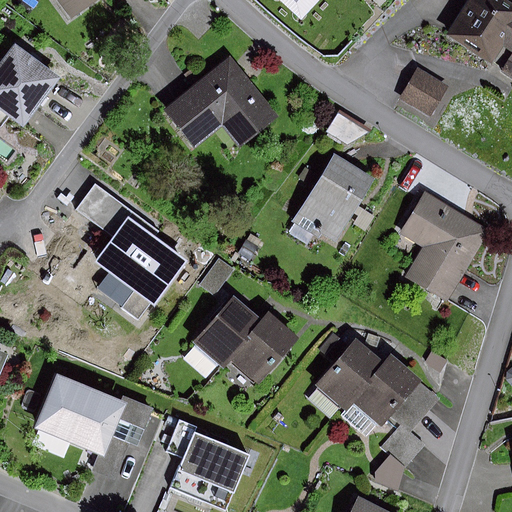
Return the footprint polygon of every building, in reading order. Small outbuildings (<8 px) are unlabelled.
[(56,0),(70,18),(95,0),(56,0)] [(511,0),(467,0),(441,41),(489,71),(502,52),(511,58),(511,0)] [(56,80),(11,47),(0,61),(0,111),(21,127),(56,80)] [(234,59),(163,109),(190,148),(221,126),(238,150),(278,122),(234,59)] [(448,89),(417,70),(398,102),(429,121),(448,89)] [(335,114),(326,132),(347,144),(365,133),(335,114)] [(372,177),(330,154),(292,221),(334,245),(352,213),(356,206),(372,177)] [(140,215),(101,185),(80,213),(116,240),(95,266),(151,309),(186,265),(132,224),(140,215)] [(491,235),(425,195),(400,235),(424,249),(406,280),(447,306),(491,235)] [(375,217),(356,206),(352,213),(357,216),(351,225),(365,233),(375,217)] [(245,239),(237,252),(250,260),(258,247),(245,239)] [(219,260),(199,286),(213,296),(232,270),(219,260)] [(227,359),(259,320),(231,295),(190,342),(219,367),(227,359)] [(259,320),(227,359),(257,383),(265,373),(295,338),(265,313),(259,320)] [(351,402),(383,363),(354,338),(314,386),(343,411),(351,402)] [(383,363),(351,402),(381,427),(389,417),(419,381),(388,356),(383,363)] [(123,404),(55,378),(35,431),(102,457),(117,419),(123,404)] [(389,417),(399,426),(410,434),(440,399),(419,381),(389,417)] [(126,398),(123,404),(117,419),(143,429),(151,408),(126,398)] [(197,428),(180,421),(168,453),(183,459),(172,488),(229,509),(248,458),(193,438),(197,428)] [(410,434),(399,426),(382,448),(406,467),(424,445),(410,434)] [(402,469),(388,458),(373,473),(373,482),(398,492),(402,469)] [(377,511),(355,502),(350,511),(377,511)]
